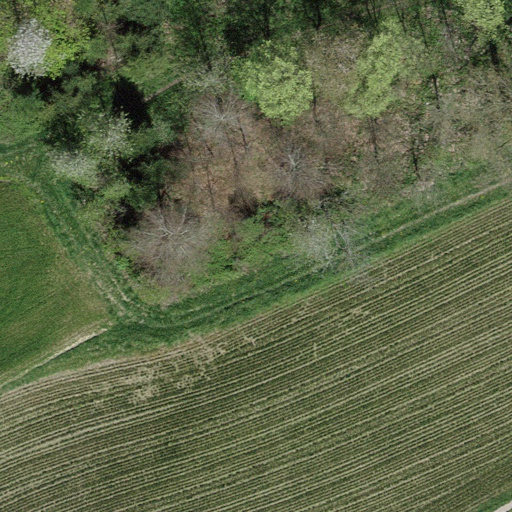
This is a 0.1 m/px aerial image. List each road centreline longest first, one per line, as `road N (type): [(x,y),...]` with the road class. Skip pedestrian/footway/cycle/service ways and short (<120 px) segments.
road 1 (track): [(3,164),(26,174),(111,286),(132,303),(172,312),(219,300),(511,168)]
road 2 (track): [(0,164),(260,43),(428,0)]
